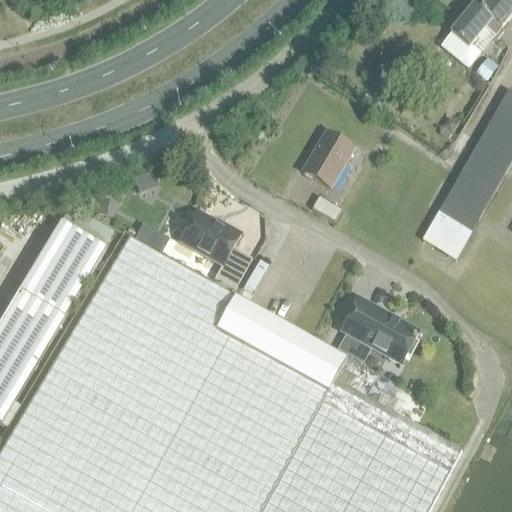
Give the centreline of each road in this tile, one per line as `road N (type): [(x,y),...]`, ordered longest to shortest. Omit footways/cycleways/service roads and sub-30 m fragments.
road 1 (unclassified): [(479,432),(494,381),(431,297),(223,177),(186,129)]
road 2 (primary): [(0,160),(130,118),(204,80),(297,0)]
road 3 (primary): [(230,0),(114,76),(0,111)]
road 4 (unclassified): [(186,129),(262,79),(344,0)]
road 5 (unclassified): [(0,195),(122,159),(186,129)]
road 6 (residential): [(0,68),(106,37),(170,0)]
